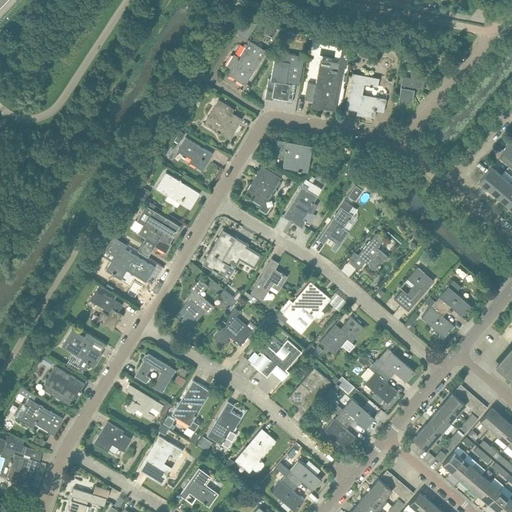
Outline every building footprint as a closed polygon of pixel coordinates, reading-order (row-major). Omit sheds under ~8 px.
[(246,39),(256,23),(243,20),(236,33),(246,39)] [(338,39),(336,47),(342,48),(341,56),(339,63),(339,66),(346,67),(351,41),(338,39)] [(266,50),(249,40),(238,57),(233,54),(227,65),(232,68),(228,74),(237,79),(237,78),(243,81),(242,83),(245,85),(249,78),(248,78),(253,70),(254,70),(266,50)] [(268,79),(265,98),(272,99),(272,96),(288,99),(289,91),(290,89),(294,90),(295,84),(299,84),(304,56),(290,53),(288,61),(274,59),(270,79),(268,79)] [(315,84),(307,82),(304,99),(312,100),(312,103),(313,103),(324,105),(323,109),(335,111),(342,69),(319,65),(315,84)] [(412,101),(414,86),(423,88),(424,80),(427,80),(429,71),(426,71),(426,69),(412,67),(410,77),(402,76),(398,98),(412,101)] [(377,86),(379,78),(352,73),(345,108),(357,110),(357,108),(362,108),(361,115),(372,117),(373,110),(383,112),(386,98),(362,94),(364,84),(377,86)] [(219,133),(230,139),(242,118),(228,110),(231,107),(218,99),(204,123),(209,126),(212,121),(219,126),(216,131),(219,133)] [(179,132),(174,141),(178,143),(184,134),(179,132)] [(212,153),(185,137),(177,150),(191,158),(189,162),(202,170),(202,169),(202,168),(208,159),(212,153)] [(307,171),(312,146),(278,140),(275,153),(285,155),(282,167),(307,171)] [(503,150),(511,157),(511,141),(503,150)] [(500,158),(509,166),(511,162),(511,161),(503,154),(500,158)] [(268,199),(281,178),(261,166),(246,190),(253,194),(250,198),(261,205),(258,209),(266,213),(271,206),(271,200),(269,200),(268,199)] [(489,189),(501,175),(492,167),(480,181),(489,189)] [(165,172),(155,188),(167,195),(179,203),(187,207),(193,197),(196,199),(199,193),(185,184),(184,185),(179,183),(181,180),(180,179),(179,180),(165,172)] [(498,197),(510,183),(501,175),(489,189),(498,197)] [(301,186),(283,216),(289,220),(290,219),(295,222),(295,223),(302,228),(306,221),(310,224),(315,215),(311,213),(315,205),(313,204),(317,196),(322,189),(305,179),(301,186)] [(507,205),(511,199),(511,184),(510,183),(498,197),(507,205)] [(355,185),(348,196),(355,201),(362,190),(355,185)] [(152,210),(155,205),(145,199),(142,203),(145,205),(136,221),(142,225),(137,233),(154,243),(153,245),(166,253),(171,244),(169,243),(174,236),(172,235),(174,231),(176,232),(180,226),(152,210)] [(345,200),(318,239),(324,243),(328,237),(334,242),(330,248),(335,251),(339,245),(349,231),(343,227),(352,214),(348,211),(352,205),(345,200)] [(378,203),(376,204),(377,211),(380,211),(386,209),(386,207),(384,202),(382,202),(378,203)] [(209,253),(205,259),(206,260),(204,264),(212,269),(212,270),(216,273),(216,272),(222,275),(231,260),(236,263),(239,259),(254,268),(262,255),(247,246),(248,244),(235,236),(234,237),(224,231),(219,238),(218,238),(212,247),(213,248),(210,253),(209,253)] [(358,254),(354,251),(349,257),(352,260),(350,263),(358,270),(366,260),(369,263),(368,264),(374,270),(378,266),(380,265),(379,264),(387,256),(377,247),(384,239),(376,233),(358,254)] [(113,236),(105,249),(114,255),(111,261),(105,270),(111,273),(111,274),(113,275),(121,279),(126,270),(146,282),(155,266),(125,248),(127,244),(113,236)] [(271,258),(250,292),(262,300),(271,286),(278,291),(287,276),(275,268),(278,262),(271,258)] [(458,264),(455,267),(452,271),(460,277),(463,274),(466,270),(458,264)] [(407,293),(402,289),(394,299),(408,311),(434,280),(417,266),(407,278),(415,284),(407,293)] [(193,291),(187,297),(190,299),(175,316),(189,328),(204,311),(207,314),(214,306),(201,295),(200,296),(198,294),(201,290),(202,291),(207,285),(200,279),(191,289),(193,291)] [(453,280),(435,301),(446,311),(450,307),(461,316),(471,305),(456,292),(461,287),(453,280)] [(292,302),(289,299),(280,310),(283,313),(283,314),(288,318),(286,321),(301,333),(330,299),(324,294),(323,295),(321,293),(322,292),(310,282),(292,302)] [(99,284),(95,290),(89,299),(109,312),(108,315),(102,311),(96,321),(96,322),(97,320),(103,323),(102,324),(112,330),(122,313),(118,311),(122,304),(113,298),(116,294),(99,284)] [(236,300),(232,297),(224,289),(218,295),(231,306),(236,300)] [(242,294),(238,291),(232,297),(236,300),(242,294)] [(442,316),(446,311),(435,301),(421,317),(444,337),(453,325),(442,316)] [(218,332),(213,338),(222,345),(230,337),(235,341),(234,342),(235,344),(236,342),(240,345),(252,331),(246,325),(237,318),(236,316),(240,311),(235,307),(234,308),(229,313),(223,320),(228,324),(224,328),(221,325),(217,330),(217,331),(218,332)] [(405,325),(412,332),(415,329),(411,325),(418,316),(415,313),(405,325)] [(334,354),(342,345),(349,351),(354,345),(351,342),(364,327),(350,316),(340,328),(335,323),(319,341),(334,354)] [(273,322),(271,321),(267,317),(256,329),(262,335),(273,322)] [(93,342),(71,329),(61,346),(81,358),(77,364),(85,369),(89,363),(94,366),(102,354),(90,347),(93,342)] [(257,353),(258,353),(259,353),(260,352),(261,353),(252,363),(251,362),(250,362),(267,376),(276,365),(278,366),(280,364),(285,369),(280,375),(281,375),(301,351),(287,339),(276,352),(265,343),(265,342),(266,341),(266,340),(265,341),(263,343),(261,345),(261,346),(261,348),(260,348),(259,348),(259,349),(259,350),(259,351),(259,352),(258,352),(257,353)] [(48,356),(51,352),(50,348),(46,347),(43,352),(48,356)] [(377,358),(373,363),(378,367),(390,377),(394,372),(405,382),(415,371),(388,348),(378,359),(377,358)] [(511,348),(496,367),(511,380),(511,348)] [(148,353),(134,375),(143,380),(146,382),(149,377),(146,375),(151,366),(161,372),(152,386),(162,392),(175,370),(148,353)] [(45,355),(40,362),(49,367),(54,360),(45,355)] [(363,355),(358,360),(364,366),(369,360),(363,355)] [(368,367),(360,375),(366,381),(365,383),(366,384),(364,386),(368,390),(370,388),(388,402),(397,391),(386,382),(390,377),(378,367),(373,363),(372,364),(369,367),(369,368),(368,367)] [(84,383),(55,366),(45,383),(48,385),(45,390),(69,404),(71,399),(74,400),(78,393),(79,394),(80,391),(79,391),(84,383)] [(182,367),(178,372),(184,376),(187,371),(182,367)] [(329,381),(313,367),(308,374),(310,376),(303,384),(300,382),(287,397),(299,407),(304,411),(303,412),(304,412),(313,400),(312,399),(315,396),(317,397),(329,381)] [(186,379),(178,374),(174,381),(181,386),(186,379)] [(187,427),(194,431),(198,424),(192,421),(211,391),(192,380),(171,414),(188,425),(187,427)] [(141,414),(150,420),(154,415),(148,412),(151,407),(159,411),(163,405),(129,384),(126,390),(133,394),(125,408),(134,413),(137,408),(143,412),(141,414)] [(453,393),(457,397),(465,388),(460,384),(453,393)] [(36,395),(21,386),(17,391),(28,398),(24,404),(21,402),(14,413),(18,415),(16,417),(33,427),(35,424),(53,434),(63,418),(33,400),(36,395)] [(462,400),(469,392),(465,388),(457,397),(462,400)] [(462,400),(457,397),(453,393),(452,392),(444,402),(457,413),(465,404),(462,400)] [(465,404),(466,404),(473,395),(469,392),(462,400),(465,404)] [(470,408),(478,399),(473,395),(466,404),(470,408)] [(336,404),(332,408),(338,414),(350,424),(354,419),(365,429),(374,417),(351,398),(342,409),(336,404)] [(482,403),(478,399),(470,408),(475,412),(482,403)] [(160,410),(165,413),(170,404),(166,401),(166,402),(164,405),(160,410)] [(234,405),(227,401),(207,436),(221,444),(227,448),(236,434),(232,432),(241,417),(230,411),(234,405)] [(436,411),(449,422),(457,413),(444,402),(436,411)] [(482,403),(475,412),(479,416),(487,407),(482,403)] [(491,407),(479,420),(489,428),(500,415),(491,407)] [(428,420),(441,431),(449,422),(436,411),(428,420)] [(471,425),(477,418),(472,413),(466,421),(471,425)] [(338,414),(325,429),(347,449),(357,438),(346,428),(350,424),(338,414)] [(168,415),(163,423),(169,427),(172,423),(174,420),(168,415)] [(500,415),(489,428),(498,436),(509,423),(500,415)] [(122,433),(123,430),(107,420),(103,427),(104,428),(102,431),(101,430),(93,443),(107,451),(112,444),(123,451),(131,438),(122,433)] [(441,431),(428,420),(420,429),(433,440),(441,431)] [(471,425),(466,421),(460,428),(465,432),(471,425)] [(161,422),(156,430),(165,434),(169,427),(161,422)] [(511,424),(509,423),(498,436),(507,444),(511,438),(511,424)] [(260,460),(261,458),(276,440),(261,428),(237,456),(251,469),(252,468),(256,471),(258,471),(263,465),(263,462),(260,460)] [(433,440),(420,429),(412,438),(425,450),(433,440)] [(467,434),(474,440),(478,436),(471,430),(467,434)] [(456,443),(462,436),(456,431),(450,439),(456,443)] [(147,473),(163,482),(182,450),(158,435),(138,470),(146,475),(147,473)] [(469,447),(472,442),(465,436),(462,441),(469,447)] [(0,451),(13,456),(6,479),(31,487),(39,461),(23,456),(26,446),(0,437),(0,451)] [(202,437),(198,444),(202,447),(207,439),(202,437)] [(456,443),(450,439),(444,446),(449,451),(456,443)] [(486,450),(490,446),(483,440),(479,444),(486,450)] [(484,452),(477,446),(473,451),(480,457),(484,452)] [(497,452),(490,446),(486,450),(493,456),(497,452)] [(297,452),(293,448),(287,454),(291,458),(297,452)] [(434,457),(440,462),(446,455),(440,450),(434,457)] [(454,450),(442,464),(451,472),(463,458),(467,454),(463,450),(459,455),(454,450)] [(487,463),(491,458),(484,452),(480,457),(487,463)] [(504,466),(508,461),(501,455),(497,460),(504,466)] [(230,458),(225,464),(229,468),(235,462),(230,458)] [(472,466),(463,458),(451,472),(460,480),(472,466)] [(279,462),(275,467),(285,476),(297,486),(301,481),(312,491),(321,479),(316,474),(319,470),(308,460),(304,465),(298,460),(289,470),(279,462)] [(502,468),(495,462),(492,466),(499,472),(502,468)] [(460,480),(470,487),(481,474),(472,466),(460,480)] [(205,484),(211,477),(198,467),(179,494),(185,498),(190,491),(196,495),(196,496),(209,506),(218,493),(205,484)] [(505,478),(509,474),(502,468),(499,472),(505,478)] [(379,478),(384,482),(391,474),(387,470),(379,478)] [(384,482),(388,486),(396,477),(391,474),(384,482)] [(490,482),(481,474),(470,487),(479,495),(490,482)] [(293,490),(297,486),(285,475),(271,491),(294,511),(304,500),(293,490)] [(392,489),(392,490),(400,481),(396,477),(388,486),(392,489)] [(490,482),(479,495),(488,503),(499,490),(495,486),(499,481),(494,477),(490,482)] [(392,489),(388,486),(384,482),(379,478),(370,487),(384,499),(392,489)] [(397,494),(404,485),(400,481),(392,490),(397,494)] [(397,494),(401,498),(409,489),(404,485),(397,494)] [(84,511),(87,505),(85,504),(87,500),(104,506),(109,490),(95,486),(93,493),(73,487),(70,495),(74,497),(73,500),(71,500),(67,511),(84,511)] [(384,499),(370,487),(363,496),(376,508),(379,511),(387,501),(384,499)] [(409,489),(401,498),(406,502),(413,493),(409,489)] [(509,498),(499,490),(488,503),(497,511),(509,498)] [(408,503),(418,511),(428,499),(419,491),(408,503)] [(372,511),(376,508),(363,496),(355,505),(362,511),(372,511)] [(498,511),(511,511),(511,500),(509,498),(497,511),(498,511)] [(394,507),(398,511),(404,504),(399,499),(392,506),(394,507)] [(428,499),(418,511),(419,511),(432,511),(437,507),(428,499)]
